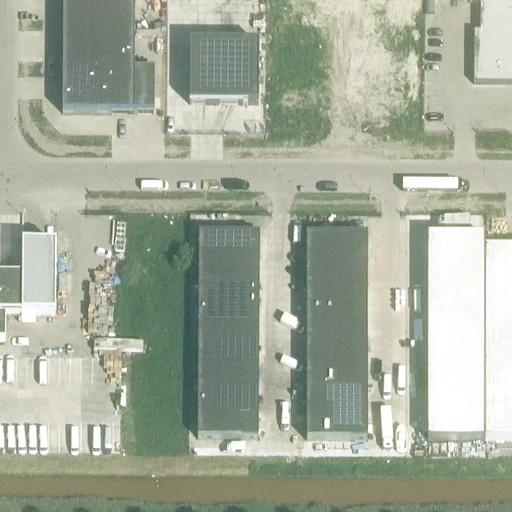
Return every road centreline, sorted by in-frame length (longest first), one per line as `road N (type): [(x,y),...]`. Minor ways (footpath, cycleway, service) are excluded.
road 1 (unclassified): [(511,179),(3,173)]
road 2 (unclassified): [(3,173),(4,0)]
